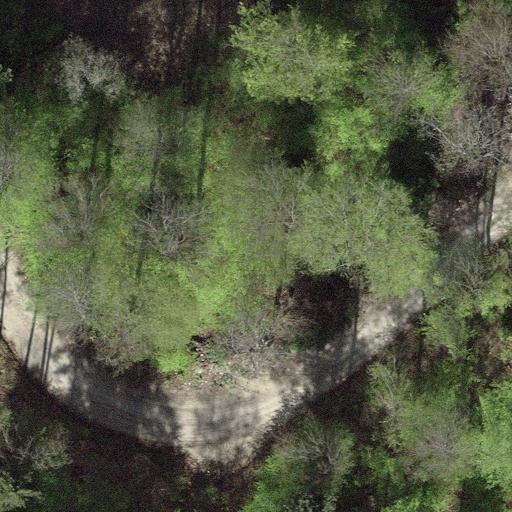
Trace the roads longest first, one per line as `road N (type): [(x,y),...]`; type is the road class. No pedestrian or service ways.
road 1 (track): [(0,278),(41,351),(74,381),(155,418),(185,425),(227,420),(311,375),(511,191)]
road 2 (track): [(218,0),(165,21),(131,23),(80,0)]
